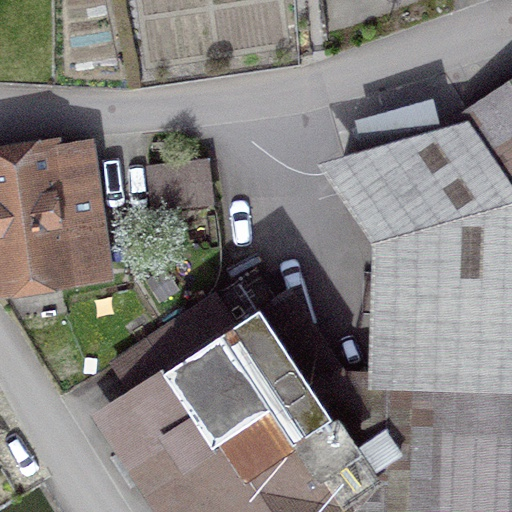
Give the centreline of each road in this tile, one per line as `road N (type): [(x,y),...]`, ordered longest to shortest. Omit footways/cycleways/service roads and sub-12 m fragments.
road 1 (residential): [(0,118),(301,92),(511,13)]
road 2 (residential): [(0,372),(92,511)]
